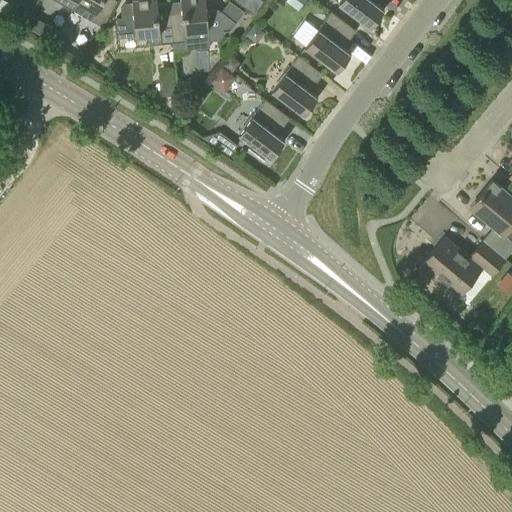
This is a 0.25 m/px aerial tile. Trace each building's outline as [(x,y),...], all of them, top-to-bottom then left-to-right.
[(44,17),(51,2),(46,0),(39,0),(34,12),(44,17)] [(77,0),(77,1),(96,11),(91,20),(102,26),(115,4),(107,0),(77,0)] [(173,42),(170,17),(159,18),(156,0),(134,0),(132,0),(133,6),(121,8),(122,17),(116,18),(118,37),(160,33),(161,43),(173,42)] [(170,17),(173,42),(174,50),(210,46),(208,32),(229,30),(236,21),(220,10),(206,12),(205,0),(180,0),(182,15),(170,17)] [(247,0),(243,5),(253,13),(262,0),(247,0)] [(378,0),(335,0),(338,2),(370,27),(384,8),(376,3),(378,0)] [(337,70),(351,52),(343,46),(356,30),(331,11),(305,46),(337,70)] [(46,23),(39,34),(53,41),(59,30),(46,23)] [(230,54),(222,64),(232,71),(239,62),(230,54)] [(303,114),(318,96),(310,90),(323,73),(298,55),(271,90),(303,114)] [(213,89),(201,108),(213,115),(225,97),(213,89)] [(270,158),(284,139),(277,133),(289,117),(265,98),(238,133),(251,143),(248,147),(264,159),(267,155),(270,158)] [(192,104),(179,104),(180,116),(183,116),(192,104)] [(203,137),(230,154),(236,145),(220,132),(203,137)] [(494,227),(483,240),(505,258),(511,249),(511,240),(503,234),(511,223),(511,195),(492,179),(469,207),(494,227)] [(505,258),(483,240),(469,257),(444,236),(421,265),(434,276),(431,279),(443,289),(446,286),(458,296),(482,267),(491,275),(505,258)] [(497,283),(509,294),(511,291),(511,274),(508,271),(497,283)]
